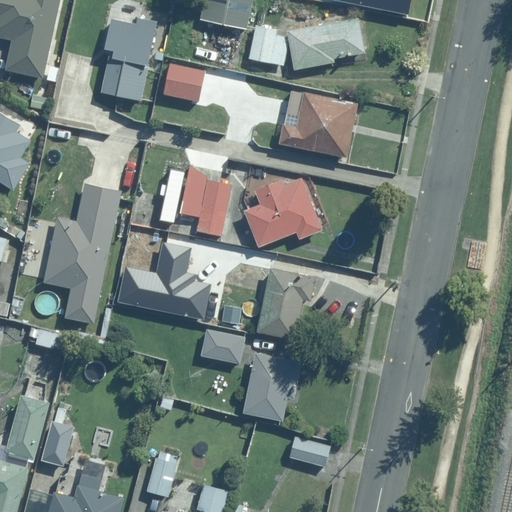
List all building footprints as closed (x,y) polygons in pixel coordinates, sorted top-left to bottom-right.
[(46,80),(62,0),(0,0),(0,36),(13,40),(7,72),(46,80)] [(253,0),(201,0),(198,21),(248,30),(253,0)] [(145,102),(161,24),(136,19),(135,25),(116,22),(101,93),(145,102)] [(361,19),(288,33),(296,72),(338,63),(337,60),(368,54),(361,19)] [(285,66),(288,39),(277,38),(278,29),(252,26),(248,62),(285,66)] [(209,71),(170,64),(164,94),(203,102),(209,71)] [(285,115),(280,145),(348,157),(357,105),(308,96),(304,118),(285,115)] [(0,181),(18,193),(35,166),(22,158),(32,143),(18,134),(22,126),(0,111),(0,181)] [(225,237),(233,181),(234,176),(189,170),(184,201),(167,199),(164,217),(185,220),(186,216),(198,218),(196,233),(225,237)] [(326,230),(306,181),(282,191),(278,183),(254,193),(259,205),(245,211),(260,248),(297,234),(300,240),(326,230)] [(94,325),(120,193),(87,186),(80,224),(58,220),(45,285),(71,290),(66,319),(94,325)] [(198,239),(171,234),(168,249),(196,254),(198,239)] [(9,241),(0,237),(0,263),(2,264),(9,241)] [(246,254),(204,244),(199,265),(240,275),(246,254)] [(322,279),(272,270),(260,333),(299,340),(305,303),(317,306),(322,279)] [(66,334),(40,329),(37,346),(62,351),(66,334)] [(245,338),(207,332),(202,357),(241,364),(245,338)] [(305,363),(256,354),(245,413),(285,421),(290,398),(298,399),(305,363)] [(36,459),(51,404),(24,397),(9,452),(36,459)] [(65,465),(73,429),(53,425),(45,460),(65,465)] [(333,445),(293,437),(289,460),(328,468),(333,445)] [(171,498),(178,463),(156,459),(149,494),(171,498)] [(19,511),(31,469),(0,460),(0,511),(19,511)] [(225,511),(230,491),(205,485),(199,510),(208,511),(225,511)] [(28,511),(121,511),(125,497),(77,486),(75,497),(56,493),(55,500),(32,495),(28,511)]
